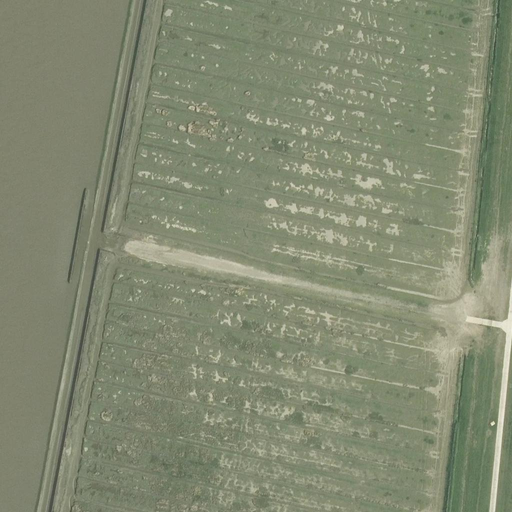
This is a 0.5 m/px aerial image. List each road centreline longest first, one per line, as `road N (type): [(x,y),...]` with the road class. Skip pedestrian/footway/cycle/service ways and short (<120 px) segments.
road 1 (track): [(508,326),(96,239)]
road 2 (track): [(491,511),(511,291)]
